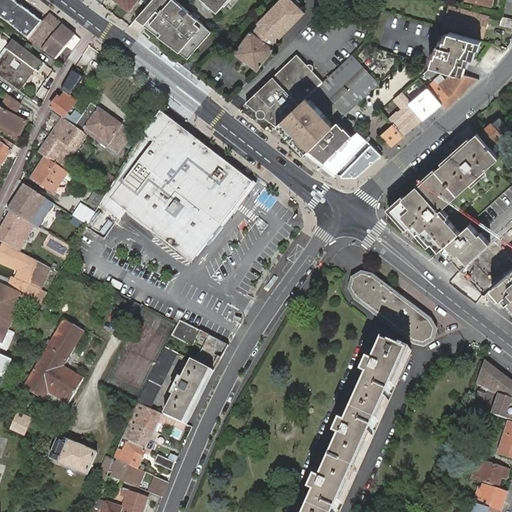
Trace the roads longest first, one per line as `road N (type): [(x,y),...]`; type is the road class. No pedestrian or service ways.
road 1 (residential): [(174,511),(248,347),(345,215)]
road 2 (secondary): [(345,215),(92,20)]
road 3 (residential): [(345,215),(511,63)]
road 4 (secondary): [(511,343),(345,215)]
road 5 (unknown): [(148,286),(75,425)]
